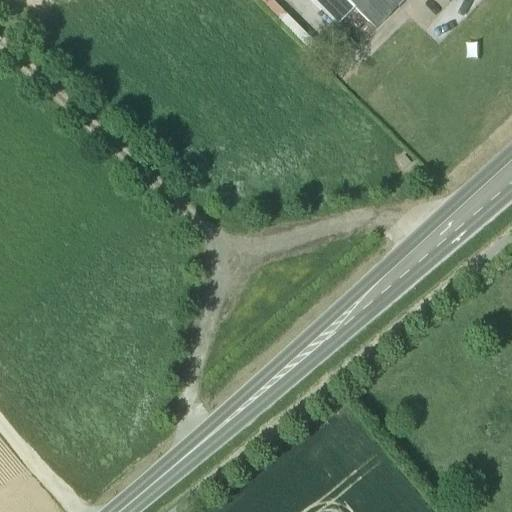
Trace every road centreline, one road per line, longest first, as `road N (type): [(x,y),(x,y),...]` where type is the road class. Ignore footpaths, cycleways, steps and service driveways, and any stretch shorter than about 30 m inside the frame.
road 1 (primary): [(120,511),(511,174)]
road 2 (track): [(197,447),(180,415),(237,255),(401,214),(446,235)]
road 3 (track): [(0,39),(237,255)]
road 4 (track): [(0,419),(76,511)]
